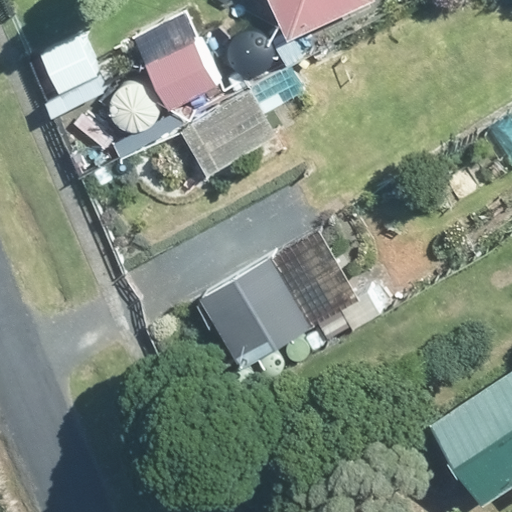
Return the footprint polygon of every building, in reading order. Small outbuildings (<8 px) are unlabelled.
[(286,0),(301,30),(365,0),(286,0)] [(173,112),(239,83),(216,30),(150,58),(173,112)] [(290,133),(260,83),(188,125),(218,175),(290,133)] [(351,296),(315,233),(199,299),(235,362),(351,296)] [(479,497),(511,477),(511,370),(432,418),(479,497)]
